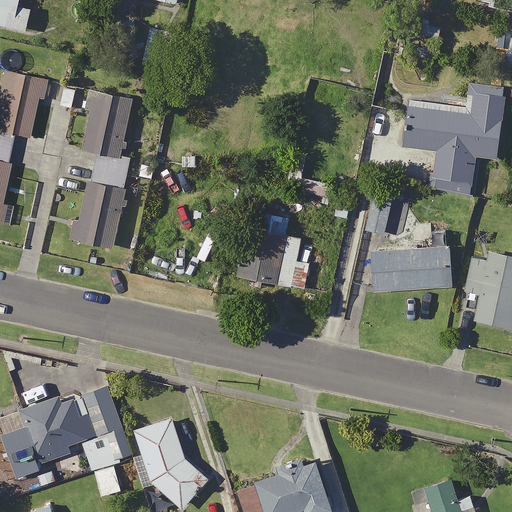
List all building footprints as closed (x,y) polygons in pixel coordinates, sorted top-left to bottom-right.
[(15,0),(0,0),(0,24),(22,29),(27,7),(15,4),(15,0)] [(511,0),(477,0),(490,3),(490,0),(506,0),(505,7),(511,8),(511,0)] [(442,26),(423,18),(409,55),(428,62),(442,26)] [(511,31),(506,30),(501,59),(511,60),(511,31)] [(37,78),(0,68),(0,129),(6,131),(23,135),(37,78)] [(501,86),(467,82),(463,112),(403,104),(398,144),(431,149),(426,187),(465,192),(470,154),(491,156),(501,86)] [(127,97),(89,91),(80,147),(118,154),(127,97)] [(0,180),(10,134),(0,132),(0,221),(4,223),(8,203),(0,201),(0,180)] [(288,149),(281,186),(330,196),(334,174),(322,171),(320,181),(298,176),(302,152),(288,149)] [(121,188),(83,179),(70,237),(108,246),(121,188)] [(390,186),(371,182),(361,227),(380,232),(390,186)] [(348,201),(333,198),(329,216),(344,219),(348,201)] [(284,216),(264,213),(261,229),(242,226),(234,275),(300,286),(305,260),(292,258),(296,235),(281,233),(284,216)] [(444,284),(442,245),(366,248),(368,287),(444,284)] [(511,297),(511,256),(485,251),(483,261),(472,259),(466,287),(476,289),(470,318),(511,326),(511,324),(511,300),(511,301),(511,297)] [(129,454),(103,383),(56,400),(53,393),(12,408),(18,424),(0,430),(0,441),(12,476),(37,467),(35,461),(67,450),(64,442),(78,437),(98,494),(118,487),(109,462),(129,454)] [(170,415),(129,428),(147,480),(179,506),(205,472),(183,455),(170,415)] [(248,478),(249,483),(234,488),(240,511),(281,511),(299,507),(300,511),(313,511),(325,509),(309,456),(272,468),(273,471),(248,478)] [(452,498),(445,477),(421,485),(429,509),(419,511),(470,511),(465,494),(452,498)] [(47,511),(45,503),(15,511),(47,511)]
